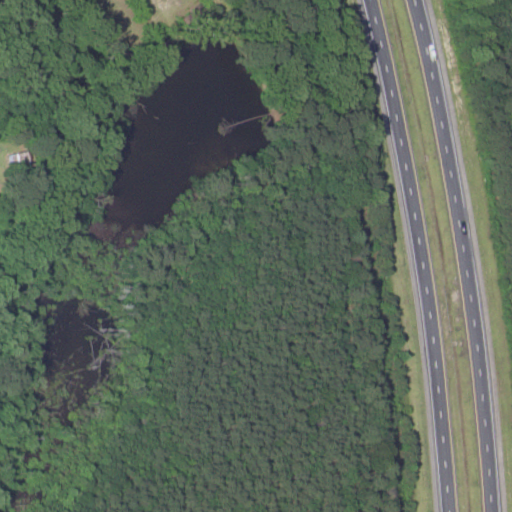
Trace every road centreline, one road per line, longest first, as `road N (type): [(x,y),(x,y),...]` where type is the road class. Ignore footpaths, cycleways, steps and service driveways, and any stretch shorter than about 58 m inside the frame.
road 1 (motorway): [(491,511),(460,230),(411,0)]
road 2 (motorway): [(372,0),(431,294),(443,511)]
